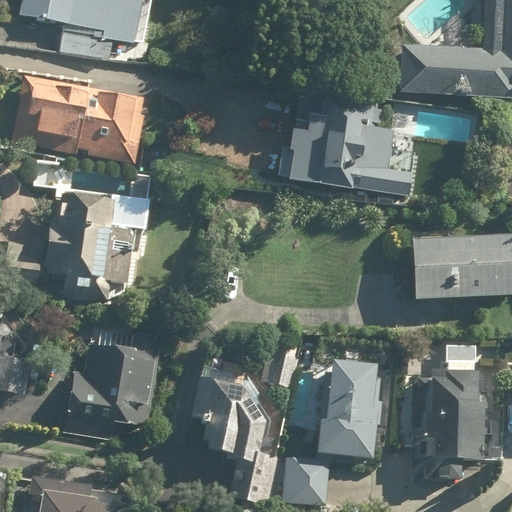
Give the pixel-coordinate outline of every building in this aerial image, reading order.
[(20,0),(21,0),(17,21),(63,30),(58,57),(107,66),(110,47),(142,53),(152,1),(143,0),(20,0)] [(393,51),(391,100),(511,104),(511,0),(479,0),(478,54),(393,51)] [(24,79),(11,148),(133,171),(146,103),(24,79)] [(291,118),(283,185),(409,201),(412,177),(388,174),(393,134),(370,131),(373,109),(322,102),(320,122),(291,118)] [(0,244),(0,288),(121,307),(133,234),(110,230),(113,209),(59,200),(55,227),(47,226),(41,262),(20,258),(21,248),(0,244)] [(511,241),(407,248),(411,309),(511,303),(511,241)] [(71,374),(61,437),(118,446),(120,430),(147,434),(162,343),(90,332),(83,376),(71,374)] [(0,396),(24,400),(30,367),(0,361),(0,342),(0,341),(0,340),(0,396)] [(323,368),(311,461),(369,468),(375,418),(366,417),(371,373),(323,368)] [(408,378),(408,487),(463,487),(463,468),(484,468),(484,379),(408,378)] [(251,395),(197,383),(187,425),(203,429),(197,458),(232,466),(224,504),(258,511),(262,511),(279,439),(251,395)] [(327,466),(283,462),(280,508),(324,511),(327,466)] [(83,511),(84,488),(27,485),(26,498),(34,498),(33,511),(83,511)]
